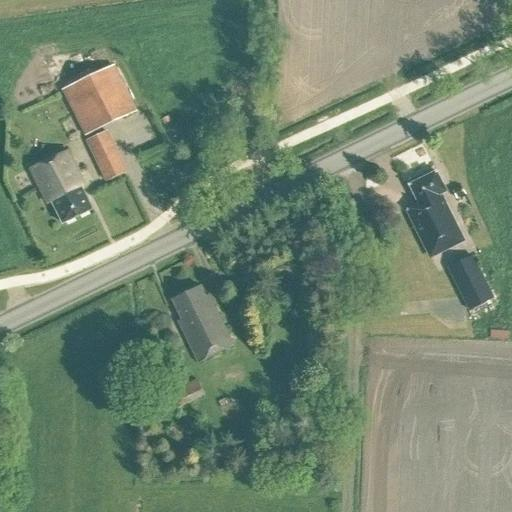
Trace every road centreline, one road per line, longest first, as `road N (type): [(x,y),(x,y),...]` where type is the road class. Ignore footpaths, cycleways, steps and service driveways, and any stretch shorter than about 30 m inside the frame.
road 1 (tertiary): [(0,330),(511,82)]
road 2 (track): [(355,156),(342,511)]
